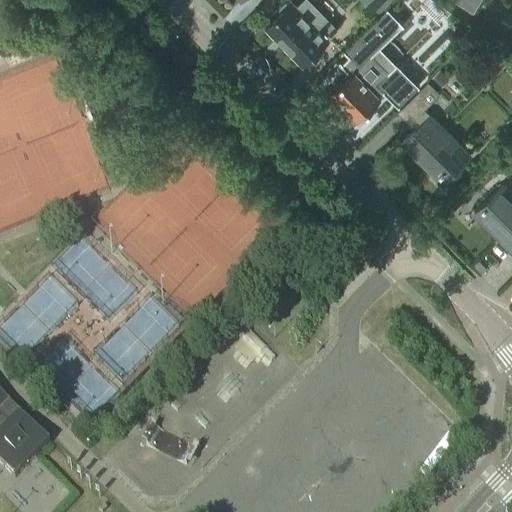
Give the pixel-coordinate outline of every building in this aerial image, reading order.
[(279,10),(265,25),(284,44),(303,63),(327,38),(327,37),(336,27),(337,27),(328,18),(315,6),(309,0),(302,0),(296,6),(290,0),(289,1),(285,1),(279,7),(279,10)] [(365,0),(377,12),(388,0),(365,0)] [(438,0),(435,0),(443,8),(442,9),(446,13),(450,9),(438,0)] [(454,0),(473,11),(479,0),(454,0)] [(350,71),(330,90),(341,100),(339,102),(344,106),(345,105),(359,118),(370,107),(371,108),(379,100),(378,99),(381,96),(379,94),(384,90),(399,105),(400,104),(399,104),(418,85),(419,84),(396,61),(395,62),(396,62),(389,69),(372,53),(403,23),(404,22),(388,6),(387,7),(345,49),(345,48),(344,49),(349,55),(342,61),(340,59),(339,60),(350,71)] [(439,70),(430,79),(438,87),(447,78),(439,70)] [(428,113),(429,112),(425,107),(439,92),(427,79),(397,110),(415,127),(402,141),(437,176),(450,162),(456,168),(470,154),(428,113)] [(511,193),(503,184),(474,213),(511,250),(511,193)] [(29,466),(45,450),(49,446),(50,445),(4,399),(0,394),(0,462),(15,477),(29,466)]
